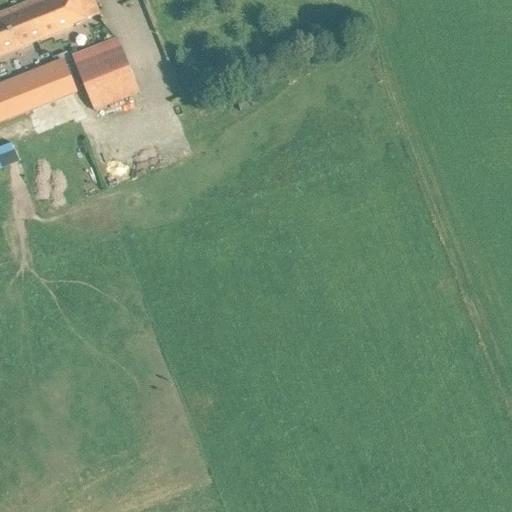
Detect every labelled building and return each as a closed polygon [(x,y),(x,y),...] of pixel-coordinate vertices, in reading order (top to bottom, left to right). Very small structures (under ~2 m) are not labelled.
[(98,15),(92,0),(50,0),(47,2),(45,0),(36,0),(15,9),(21,24),(29,21),(37,41),(72,27),(72,25),(98,15)] [(21,24),(15,9),(0,14),(0,55),(37,41),(29,21),(21,24)] [(118,39),(73,57),(95,111),(139,93),(118,39)] [(64,61),(0,86),(0,123),(77,93),(64,61)] [(0,147),(0,169),(20,161),(12,142),(0,147)]
